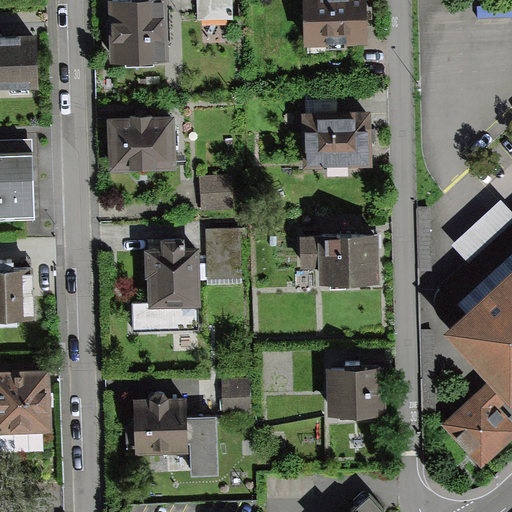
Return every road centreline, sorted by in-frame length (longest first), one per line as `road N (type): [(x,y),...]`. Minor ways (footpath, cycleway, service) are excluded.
road 1 (residential): [(397,0),(409,475),(422,511)]
road 2 (residential): [(69,0),(89,511)]
